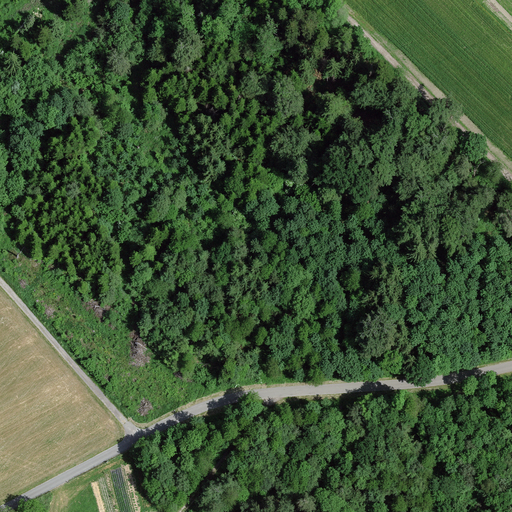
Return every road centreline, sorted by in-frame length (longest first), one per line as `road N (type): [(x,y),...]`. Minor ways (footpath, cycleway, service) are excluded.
road 1 (tertiary): [(0,511),(208,404),(511,365)]
road 2 (track): [(511,180),(323,0)]
road 3 (track): [(137,438),(0,282)]
road 4 (track): [(182,511),(276,392)]
